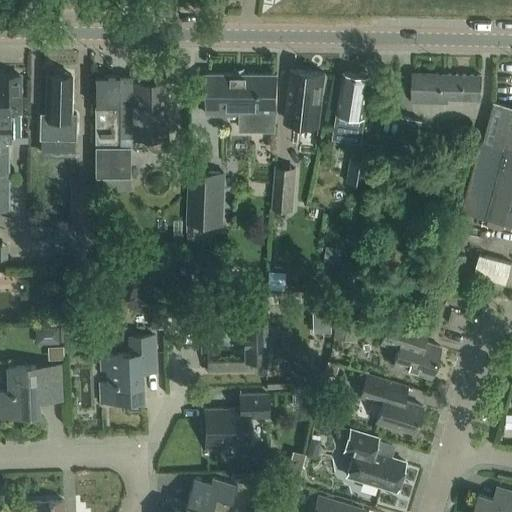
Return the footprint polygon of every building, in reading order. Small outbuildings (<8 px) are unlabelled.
[(319,122),(325,71),(291,66),(285,117),(319,122)] [(61,69),(59,73),(47,73),(46,111),(40,111),(40,137),(76,137),(77,112),(70,112),(70,73),(68,73),(67,69),(61,69)] [(368,76),(368,71),(360,70),(360,74),(344,72),(333,136),(361,141),(371,76),(368,76)] [(480,98),(481,74),(413,71),(411,100),(448,102),(448,97),(480,98)] [(0,207),(8,208),(7,139),(9,139),(9,109),(20,109),(19,73),(0,72),(0,207)] [(279,73),(209,73),(208,114),(241,114),(241,131),(278,132),(278,106),(279,73)] [(134,133),(134,79),(134,75),(95,74),(95,175),(94,175),(94,190),(130,190),(130,175),(130,144),(119,144),(119,133),(134,133)] [(134,79),(134,133),(143,133),(143,135),(146,135),(146,139),(146,141),(146,142),(147,144),(148,145),(149,146),(151,147),(152,148),(154,148),(156,149),(157,148),(159,148),(160,147),(162,146),(163,145),(164,144),(165,142),(165,141),(165,139),(165,135),(166,135),(166,79),(134,79)] [(495,101),(484,139),(482,139),(463,210),(490,217),(488,225),(504,229),(506,221),(511,223),(511,109),(504,108),(506,104),(495,101)] [(416,148),(422,119),(385,112),(380,141),(416,148)] [(374,159),(362,157),(353,155),(348,183),(369,187),(374,159)] [(293,210),(296,167),(274,165),(271,208),(293,210)] [(190,223),(223,224),(225,171),(192,170),(190,223)] [(75,223),(92,224),(91,190),(75,190),(75,223)] [(334,228),(355,229),(356,209),(335,208),(334,228)] [(100,231),(117,231),(117,218),(101,218),(100,231)] [(93,227),(74,226),(57,225),(56,254),(92,255),(92,249),(93,227)] [(457,289),(466,255),(451,251),(442,285),(457,289)] [(505,282),(511,262),(478,253),(473,273),(505,282)] [(397,296),(430,302),(437,303),(440,287),(434,286),(435,278),(402,272),(397,296)] [(23,282),(9,281),(9,293),(23,293),(23,282)] [(168,295),(169,317),(201,316),(200,294),(168,295)] [(312,305),(313,313),(329,313),(329,304),(312,305)] [(153,305),(153,325),(163,325),(163,305),(153,305)] [(266,328),(265,310),(206,311),(206,322),(244,322),(245,358),(207,359),(207,370),(267,369),(266,351),(272,351),(271,328),(266,328)] [(337,326),(355,330),(356,320),(338,317),(337,326)] [(397,323),(388,320),(381,343),(397,348),(392,365),(430,377),(440,346),(423,341),(426,330),(398,321),(397,323)] [(132,353),(108,354),(101,354),(102,370),(107,370),(108,383),(100,383),(101,401),(143,400),(143,385),(140,385),(140,377),(143,376),(142,365),(157,364),(156,335),(132,335),(132,353)] [(35,367),(35,364),(8,365),(9,389),(0,389),(0,414),(37,412),(36,395),(45,395),(45,398),(60,398),(58,366),(35,367)] [(413,433),(422,405),(403,399),(407,386),(366,373),(359,396),(381,403),(375,421),(413,433)] [(205,452),(222,451),(222,443),(248,443),(248,417),(268,417),(268,393),(240,394),(240,408),(204,408),(205,452)] [(352,430),(345,452),(354,455),(348,475),(398,490),(406,462),(375,453),(379,438),(352,430)] [(318,447),(320,438),(310,436),(308,445),(318,447)] [(255,472),(234,472),(232,478),(250,484),(249,488),(265,495),(271,479),(274,471),(255,472)] [(236,486),(211,478),(209,484),(193,479),(182,511),(174,509),(172,511),(209,511),(215,497),(230,503),(236,486)] [(511,511),(511,491),(497,486),(493,498),(478,494),(472,511),(511,511)] [(315,511),(365,511),(366,510),(320,496),(315,511)] [(64,511),(64,500),(35,501),(35,511),(64,511)]
